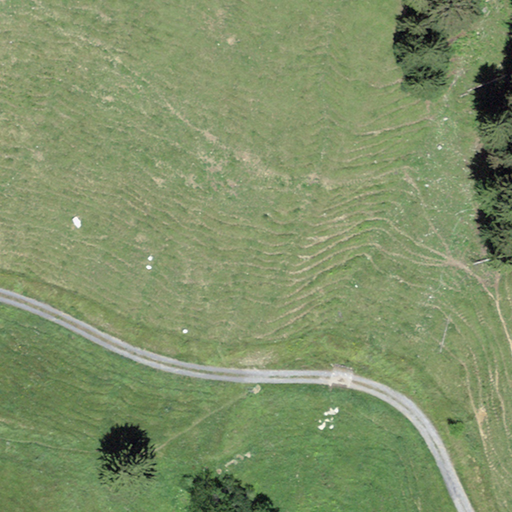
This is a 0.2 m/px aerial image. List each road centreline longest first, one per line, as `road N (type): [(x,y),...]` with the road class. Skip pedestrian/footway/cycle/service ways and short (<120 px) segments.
road 1 (track): [(240,375),(341,378),(383,392),(419,419),(466,511)]
road 2 (track): [(0,293),(145,359),(240,375)]
